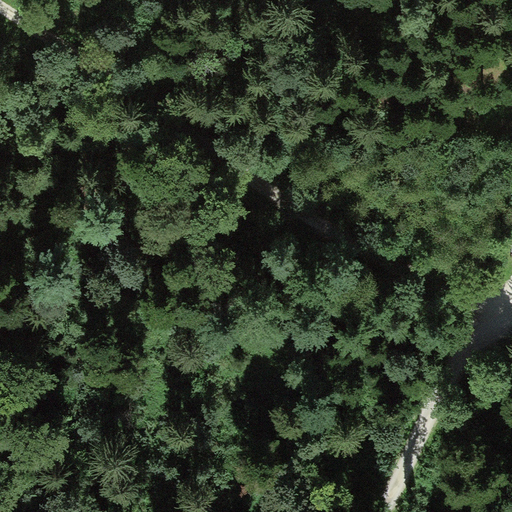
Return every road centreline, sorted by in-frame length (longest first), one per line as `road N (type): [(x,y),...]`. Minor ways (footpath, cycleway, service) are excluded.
road 1 (track): [(0,6),(329,232),(484,314)]
road 2 (track): [(384,511),(484,314)]
